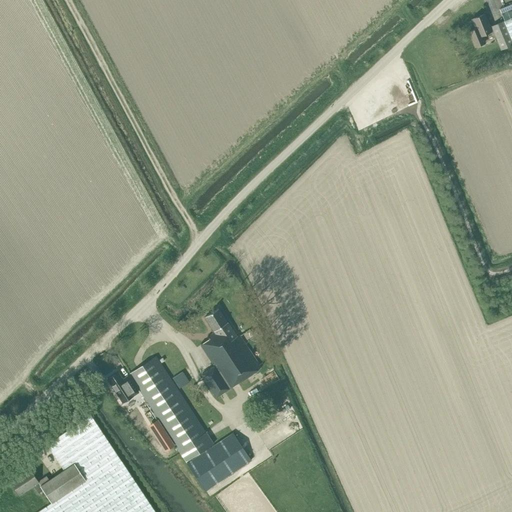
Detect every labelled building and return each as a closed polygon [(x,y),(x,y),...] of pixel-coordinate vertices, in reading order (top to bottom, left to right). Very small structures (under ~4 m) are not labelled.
[(468,32),(474,48),(486,43),(482,35),(493,31),(501,50),(511,45),(511,4),(499,9),(504,21),(489,27),(484,15),(472,20),(476,28),(468,32)] [(216,397),(229,388),(261,368),(239,335),(236,336),(218,308),(205,317),(215,332),(208,336),(209,339),(201,345),(214,366),(204,373),(201,375),(216,397)] [(205,432),(158,361),(156,357),(129,375),(178,450),(186,462),(213,444),(207,435),(205,432)] [(118,372),(107,379),(122,403),(133,396),(133,395),(138,392),(133,383),(128,376),(123,379),(118,372)] [(182,372),(178,374),(172,378),(179,389),(189,383),(187,379),(184,375),(182,372)] [(155,511),(91,415),(47,445),(64,470),(49,480),(46,476),(38,482),(30,469),(10,482),(19,494),(33,485),(38,493),(43,490),(52,503),(38,511),(155,511)] [(160,424),(151,430),(165,451),(174,446),(160,424)] [(205,490),(251,460),(232,432),(187,463),(205,490)]
